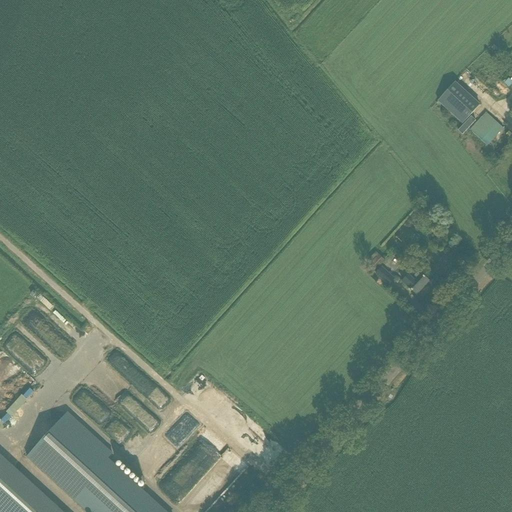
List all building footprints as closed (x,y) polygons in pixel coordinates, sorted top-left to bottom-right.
[(480,104),(455,82),(438,101),(462,124),(480,104)] [(470,130),(487,146),(498,134),(492,129),(497,123),(486,113),(470,130)] [(374,272),(380,266),(385,260),(376,252),(365,263),(374,272)] [(394,278),(382,267),(375,274),(388,285),(394,278)] [(402,281),(409,288),(417,294),(429,281),(419,271),(413,277),(409,274),(402,281)] [(167,511),(108,458),(113,453),(68,412),(27,457),(86,511),(167,511)] [(204,481),(223,451),(208,442),(194,463),(196,464),(191,472),(204,481)] [(0,511),(64,511),(5,458),(0,453),(0,511)] [(210,502),(210,500),(222,498),(219,481),(228,480),(226,469),(213,472),(214,481),(195,484),(197,497),(192,498),(193,505),(210,502)] [(193,490),(185,480),(180,484),(176,479),(166,487),(178,502),(193,490)] [(242,486),(246,490),(250,485),(246,481),(242,486)]
